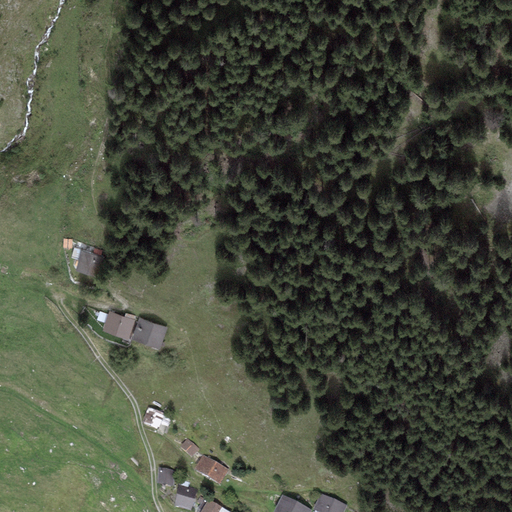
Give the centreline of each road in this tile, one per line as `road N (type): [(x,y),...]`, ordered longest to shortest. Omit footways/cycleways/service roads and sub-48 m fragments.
road 1 (track): [(56,295),(127,303),(108,285),(119,255),(97,210),(93,178),(110,101),(116,0)]
road 2 (track): [(155,500),(135,405),(56,295)]
